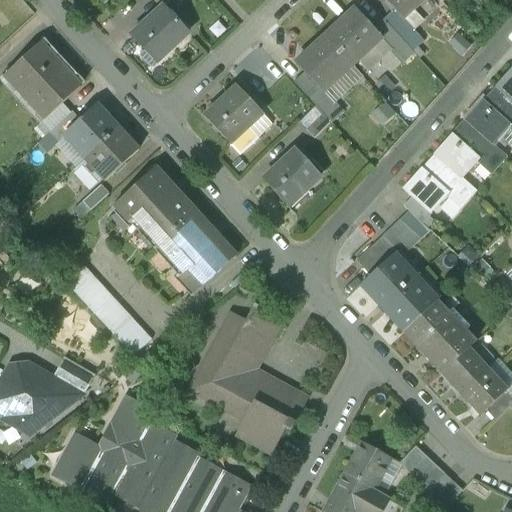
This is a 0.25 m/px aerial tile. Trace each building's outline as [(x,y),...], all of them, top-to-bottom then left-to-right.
[(423,0),(383,0),(394,12),(402,20),(403,20),(423,0)] [(131,8),(121,20),(130,28),(140,16),(131,8)] [(162,8),(130,37),(153,62),(185,32),(162,8)] [(373,31),(354,10),(324,38),(351,67),(381,40),(373,31)] [(402,20),(394,12),(383,21),(401,40),(407,47),(419,37),(403,20),(402,20)] [(401,40),(383,21),(373,31),(381,40),(390,51),(401,40)] [(324,38),(295,65),(315,87),(322,94),(323,94),(351,67),(324,38)] [(80,89),(39,45),(4,77),(17,92),(16,93),(30,109),(32,107),(44,121),(45,122),(62,106),(80,89)] [(511,67),(494,88),(497,90),(511,103),(511,67)] [(322,94),(315,87),(305,96),(330,124),(342,114),(332,104),(323,94),(322,94)] [(261,115),(236,88),(204,118),(228,145),(229,144),(228,142),(245,126),(258,114),(260,116),(261,115)] [(494,88),(463,122),(466,125),(466,124),(491,146),(492,146),(507,129),(511,133),(511,103),(497,90),(494,88)] [(62,106),(45,122),(44,121),(40,125),(48,134),(70,114),(62,106)] [(78,124),(62,138),(64,139),(83,160),(117,129),(97,107),(78,124)] [(313,108),(298,124),(306,132),(321,116),(322,116),(313,108)] [(70,114),(48,134),(58,144),(64,139),(62,138),(78,124),(70,114)] [(321,116),(306,132),(314,140),(329,124),(322,116),(321,116)] [(463,122),(433,157),(435,159),(436,158),(461,181),(461,180),(476,163),(490,176),(506,159),(492,146),(491,146),(466,124),(466,125),(463,122)] [(245,126),(228,142),(229,144),(240,156),(257,139),(245,126)] [(117,129),(83,160),(104,183),(138,152),(117,129)] [(295,152),(262,181),(285,206),(318,176),(295,152)] [(461,181),(436,158),(435,159),(433,157),(402,191),(411,199),(430,216),(431,215),(446,198),(460,210),(475,193),(461,180),(461,181)] [(154,169),(113,207),(129,224),(133,220),(158,247),(195,214),(154,169)] [(100,187),(81,203),(90,213),(108,196),(100,187)] [(430,216),(411,199),(403,208),(408,213),(422,226),(431,215),(430,216)] [(422,226),(408,213),(399,222),(420,241),(430,233),(422,226)] [(195,214),(158,247),(183,275),(179,279),(194,295),(235,258),(195,214)] [(420,241),(399,222),(390,230),(411,250),(420,241)] [(411,250),(390,230),(381,238),(398,253),(402,258),(411,250)] [(398,253),(381,238),(372,247),(387,261),(394,256),(395,256),(398,253)] [(387,261),(372,247),(355,262),(369,278),(387,261)] [(395,256),(394,256),(387,261),(369,278),(360,287),(403,333),(402,335),(403,334),(437,303),(395,256)] [(117,304),(83,268),(65,285),(98,321),(117,304)] [(239,274),(228,283),(234,290),(245,280),(239,274)] [(475,344),(437,303),(403,334),(440,374),(439,375),(440,376),(468,351),(475,344)] [(151,342),(117,304),(98,321),(132,358),(151,342)] [(233,319),(219,347),(212,343),(185,393),(242,423),(234,438),(270,458),(285,430),(290,433),(305,405),(248,374),(265,342),(272,345),(283,324),(257,309),(257,308),(254,306),(243,325),(233,319)] [(468,351),(441,375),(460,396),(487,371),(468,351)] [(95,377),(63,359),(51,380),(81,397),(84,395),(95,377)] [(31,368),(21,369),(21,366),(9,367),(10,370),(7,371),(0,383),(0,414),(33,433),(81,397),(51,380),(31,368)] [(487,371),(460,396),(480,417),(485,412),(506,393),(505,391),(502,394),(493,384),(496,381),(487,371)] [(506,393),(485,412),(495,423),(511,405),(511,399),(506,393)] [(154,415),(125,399),(98,450),(95,454),(115,464),(130,438),(137,441),(146,424),(148,425),(154,415)] [(199,459),(171,443),(173,439),(148,425),(146,424),(137,441),(130,438),(115,464),(122,468),(108,493),(114,496),(137,509),(136,510),(139,511),(236,511),(249,489),(198,461),(199,459)] [(52,477),(107,507),(114,496),(108,493),(122,468),(115,464),(95,454),(98,450),(75,437),(52,477)] [(390,460),(361,444),(344,476),(373,492),(390,460)] [(425,458),(415,448),(399,465),(409,475),(425,458)] [(425,458),(409,475),(419,485),(435,467),(425,458)] [(435,467),(419,485),(428,493),(428,494),(444,476),(435,467)] [(373,492),(344,476),(324,511),(380,511),(388,500),(373,492)] [(444,476),(428,494),(428,493),(422,500),(431,509),(432,508),(453,484),(444,476)] [(453,484),(432,508),(435,511),(443,511),(462,492),(453,484)]
